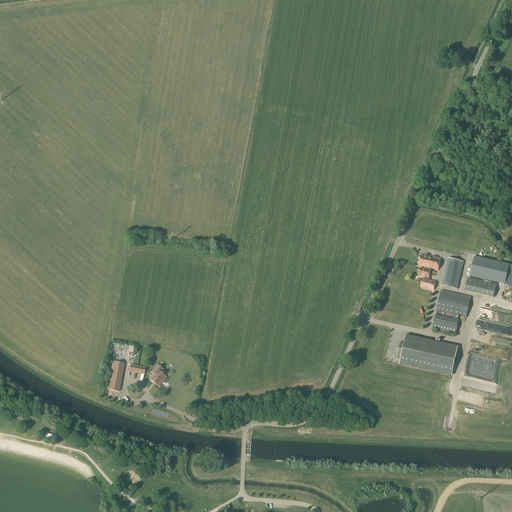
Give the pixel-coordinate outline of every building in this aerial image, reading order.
[(441,260),(424,256),(423,256),(420,256),(418,266),(426,268),(425,270),(420,269),(418,276),(425,278),(425,280),(422,279),(420,288),(434,291),(436,282),(428,281),(431,269),(438,270),(441,260)] [(511,265),(474,257),(469,277),(511,286),(511,265)] [(457,290),(463,262),(448,259),(442,286),(457,290)] [(493,298),(496,285),(468,278),(465,292),(493,298)] [(466,318),(471,298),(441,291),(436,312),(466,318)] [(455,335),(459,320),(436,315),(433,329),(455,335)] [(397,355),(401,356),(394,387),(446,398),(458,348),(406,336),(404,344),(399,343),(397,355)] [(481,353),(481,352),(501,357),(502,349),(472,342),(470,350),(481,353)] [(107,367),(102,393),(113,395),(117,368),(107,367)] [(146,385),(155,391),(162,382),(155,376),(158,373),(154,370),(147,377),(150,380),(146,385)] [(175,389),(167,389),(167,398),(176,398),(175,389)]
